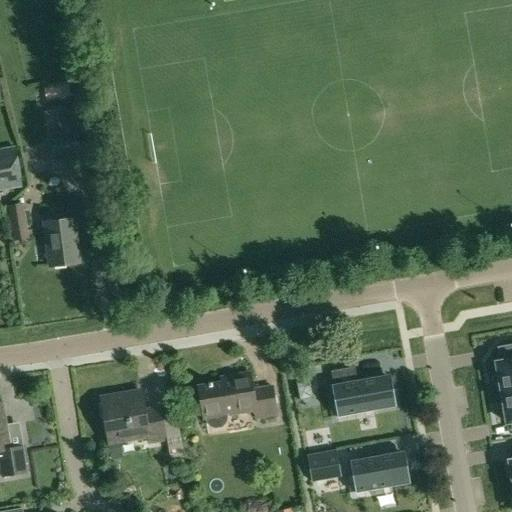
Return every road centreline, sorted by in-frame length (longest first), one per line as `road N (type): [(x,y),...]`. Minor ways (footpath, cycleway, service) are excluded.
road 1 (residential): [(56,350),(423,287)]
road 2 (residential): [(465,511),(423,287)]
road 3 (residential): [(103,511),(76,467),(56,350)]
